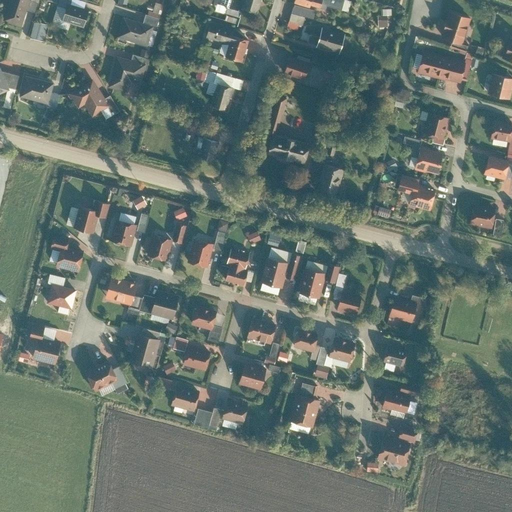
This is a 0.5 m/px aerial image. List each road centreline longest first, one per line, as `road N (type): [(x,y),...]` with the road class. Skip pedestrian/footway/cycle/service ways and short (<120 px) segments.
road 1 (residential): [(243,301),(99,260),(70,357)]
road 2 (tertiary): [(224,197),(0,136)]
road 3 (residential): [(279,0),(224,197)]
road 4 (tertiary): [(394,242),(224,197)]
road 5 (residential): [(470,104),(403,85),(419,2)]
road 6 (residential): [(372,335),(243,301)]
road 7 (residential): [(26,52),(89,56),(109,0)]
